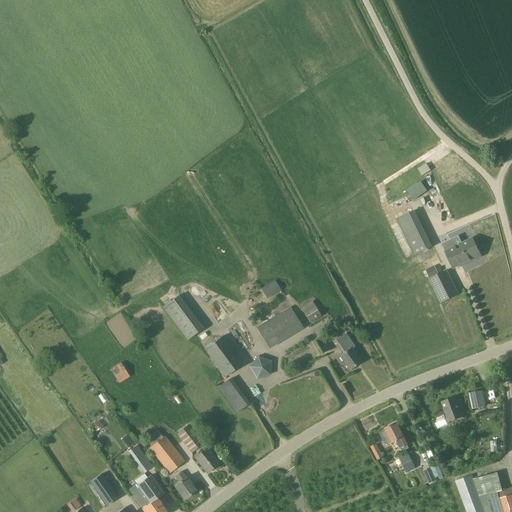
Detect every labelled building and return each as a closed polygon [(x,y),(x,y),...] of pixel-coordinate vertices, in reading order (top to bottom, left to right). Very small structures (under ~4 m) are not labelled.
[(417,167),(421,175),(430,170),(426,163),(417,167)] [(413,200),(426,191),(421,182),(407,192),(413,200)] [(415,255),(432,247),(414,211),(397,219),(415,255)] [(454,268),(479,256),(471,240),(462,244),(458,237),(442,245),(454,268)] [(441,302),(458,294),(447,271),(429,279),(441,302)] [(267,300),(281,290),(275,280),(261,289),(267,300)] [(187,341),(203,329),(179,295),(162,308),(187,341)] [(310,323),(321,316),(312,301),(300,308),(310,323)] [(269,349),(303,328),(290,307),(256,328),(269,349)] [(350,370),(360,363),(351,349),(356,345),(347,333),(335,341),(343,353),(340,356),(350,370)] [(243,364),(232,348),(223,336),(204,350),(225,378),(243,364)] [(270,376),(271,361),(258,357),(249,367),(256,379),(270,376)] [(118,383),(128,376),(118,362),(114,366),(118,371),(112,375),(118,383)] [(231,413),(247,405),(231,377),(216,385),(231,413)] [(472,410),(486,407),(482,391),(468,393),(472,410)] [(449,421),(464,416),(457,397),(442,402),(449,421)] [(94,429),(101,426),(98,420),(92,423),(94,429)] [(401,448),(407,445),(396,423),(385,428),(393,443),(397,441),(401,448)] [(191,453),(204,443),(188,424),(176,434),(191,453)] [(169,474),(184,462),(164,436),(149,448),(169,474)] [(369,445),(375,459),(382,456),(376,442),(369,445)] [(129,451),(138,463),(143,460),(134,448),(129,451)] [(207,473),(219,464),(206,448),(195,457),(207,473)] [(415,469),(408,453),(398,458),(406,473),(415,469)] [(442,475),(438,464),(423,470),(429,483),(436,480),(435,477),(442,475)] [(497,472),(473,479),(485,511),(511,511),(511,487),(503,490),(497,472)] [(106,506),(118,498),(102,474),(90,483),(106,506)] [(485,511),(473,479),(472,475),(455,482),(466,511),(485,511)] [(144,511),(165,511),(156,499),(163,494),(150,476),(129,491),(142,508),(144,511)] [(184,500),(196,491),(186,477),(174,486),(184,500)] [(82,502),(90,498),(81,478),(73,482),(82,502)]
